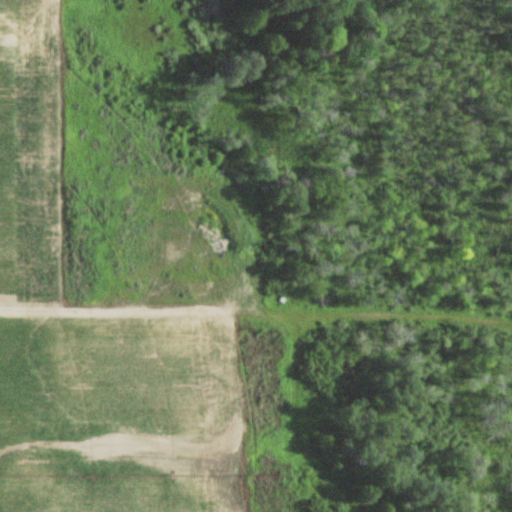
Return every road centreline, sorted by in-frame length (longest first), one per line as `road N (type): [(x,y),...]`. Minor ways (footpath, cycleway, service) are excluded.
road 1 (residential): [(432,313),(17,303)]
road 2 (residential): [(39,511),(44,364),(17,303),(0,302)]
